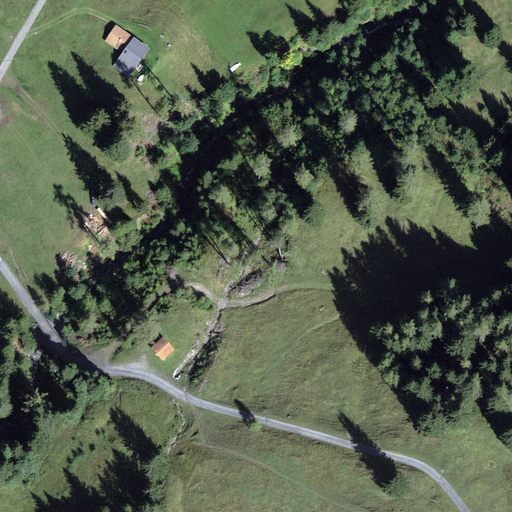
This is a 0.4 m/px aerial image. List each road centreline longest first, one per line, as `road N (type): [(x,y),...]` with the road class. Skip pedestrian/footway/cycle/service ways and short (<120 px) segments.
road 1 (track): [(0,266),(67,356),(153,378),(191,401),(412,461),(464,511)]
road 2 (track): [(90,367),(148,301),(177,285),(224,303),(288,287),(412,288),(480,272),(511,253)]
